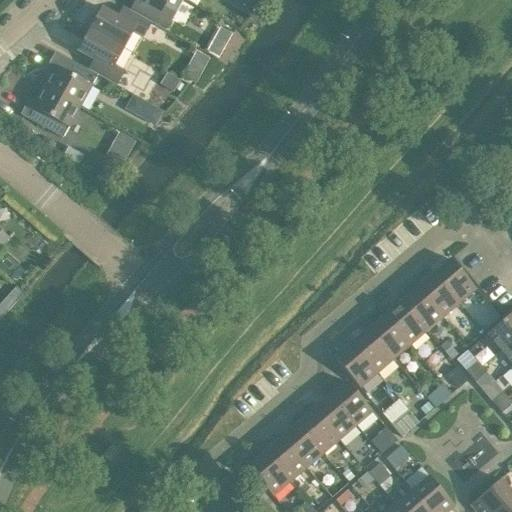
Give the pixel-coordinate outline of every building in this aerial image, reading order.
[(133,0),(141,4),(135,15),(151,23),(165,31),(171,20),(159,13),(166,0),(133,0)] [(251,0),(249,0),(244,10),(248,13),(254,1),(253,1),(251,0)] [(143,38),(151,23),(135,15),(123,8),(117,18),(101,9),(89,30),(123,49),(132,33),(143,38)] [(214,37),(226,44),(231,35),(219,28),(214,37)] [(88,71),(97,76),(116,86),(124,71),(114,65),(123,49),(89,30),(77,52),(93,61),(88,71)] [(184,75),(198,82),(211,56),(196,49),(184,75)] [(54,68),(43,87),(80,107),(97,76),(88,71),(55,53),(48,65),(54,68)] [(181,84),(177,90),(181,93),(186,87),(181,84)] [(62,139),(80,107),(43,87),(33,106),(27,103),(20,115),(62,139)] [(147,104),(144,111),(147,122),(155,126),(162,112),(148,105),(147,104)] [(111,149),(129,156),(136,138),(119,131),(111,149)] [(450,260),(434,275),(459,304),(476,290),(450,260)] [(434,275),(417,289),(442,318),(459,304),(434,275)] [(417,289),(401,303),(426,332),(442,318),(417,289)] [(401,303),(384,317),(409,346),(426,332),(401,303)] [(501,351),(511,341),(511,313),(487,335),(501,351)] [(368,331),(393,360),(409,346),(384,317),(368,331)] [(470,333),(475,339),(482,333),(477,327),(470,333)] [(368,331),(351,345),(377,374),(393,360),(368,331)] [(511,363),(511,341),(501,351),(511,363)] [(439,347),(450,360),(456,354),(446,342),(439,347)] [(360,389),(377,374),(351,345),(334,359),(360,389)] [(470,376),(477,370),(482,367),(477,361),(465,371),(470,376)] [(482,367),(477,370),(470,376),(475,382),(487,372),(482,367)] [(455,369),(446,377),(457,389),(466,381),(455,369)] [(490,377),(479,386),(484,392),(491,386),(495,383),(490,377)] [(347,383),(330,397),(355,427),(372,412),(347,383)] [(443,401),(435,392),(426,400),(434,408),(443,401)] [(497,407),(508,398),(503,392),(492,402),(497,407)] [(355,427),(330,397),(313,411),(339,441),(355,427)] [(511,404),(511,402),(508,398),(497,407),(502,413),(511,404)] [(427,403),(420,409),(425,415),(432,409),(427,403)] [(313,411),(297,425),(322,455),(339,441),(313,411)] [(418,423),(408,411),(390,425),(401,438),(418,423)] [(297,425),(281,439),(306,469),(322,455),(297,425)] [(382,453),(386,449),(376,437),(370,442),(381,454),(382,453)] [(281,439),(264,453),(289,483),(306,469),(281,439)] [(110,463),(119,452),(112,445),(102,457),(110,463)] [(400,447),(386,460),(393,469),(408,456),(400,447)] [(273,497),(289,483),(264,453),(247,468),(273,497)] [(389,476),(379,464),(367,473),(373,480),(378,486),(388,477),(389,476)] [(342,474),(348,481),(353,477),(347,470),(342,474)] [(367,473),(357,482),(363,489),(373,480),(367,473)] [(388,477),(378,486),(386,496),(390,492),(391,480),(388,477)] [(429,477),(412,492),(429,511),(448,511),(454,507),(429,477)] [(476,511),(496,511),(511,499),(511,494),(500,480),(471,506),(476,511)] [(429,511),(412,492),(396,506),(401,511),(429,511)] [(511,511),(511,499),(496,511),(511,511)] [(301,511),(313,511),(306,503),(299,509),(301,511)]
